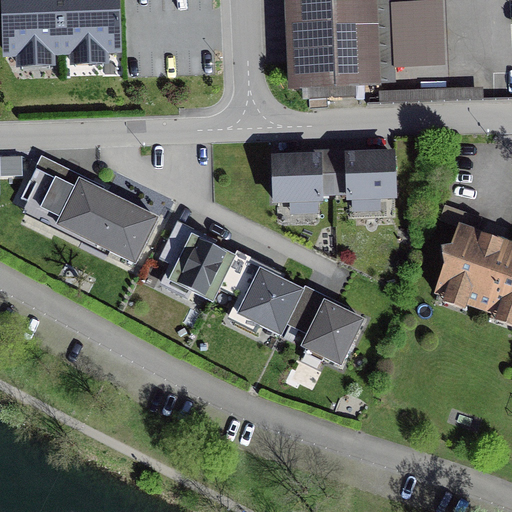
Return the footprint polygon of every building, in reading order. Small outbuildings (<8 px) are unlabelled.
[(6,0),(9,57),(117,52),(114,0),(6,0)] [(376,0),(284,0),(288,93),(381,89),(376,0)] [(394,156),(350,157),(349,201),(394,200),(394,156)] [(324,159),(272,160),(273,203),(324,202),(324,159)] [(155,220),(39,163),(17,207),(134,264),(155,220)] [(461,229),(478,235),(484,220),(447,206),(442,222),(461,229)] [(511,247),(497,242),(478,235),(461,229),(437,292),(511,319),(511,247)] [(210,302),(232,258),(190,238),(169,282),(210,302)] [(300,300),(304,293),(260,271),(238,315),(281,337),(289,322),(300,300)] [(326,312),(300,300),(289,322),(312,334),(305,348),(342,366),(364,322),(329,305),(326,312)]
